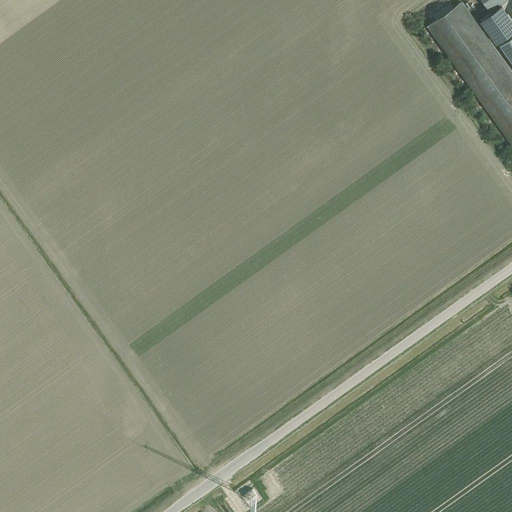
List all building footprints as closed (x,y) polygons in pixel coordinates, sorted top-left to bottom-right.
[(482,0),(490,11),(505,0),(482,0)] [(428,25),(511,143),(511,142),(511,72),(461,2),(428,25)] [(511,32),(511,19),(502,5),(480,20),(497,43),(511,32)] [(511,62),(511,35),(499,45),(511,62)] [(256,493),(252,488),(244,494),(248,499),(256,493)]
